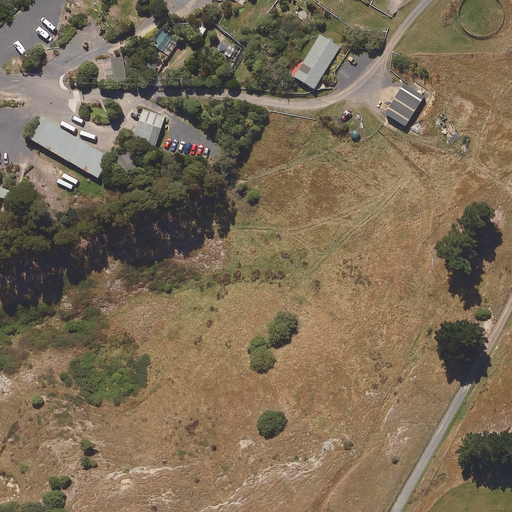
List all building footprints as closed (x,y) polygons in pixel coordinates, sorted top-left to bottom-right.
[(208,28),(202,24),(197,32),(203,36),(208,28)] [(180,42),(163,29),(152,45),(168,57),(180,42)] [(340,48),(321,36),(303,65),(295,79),(315,91),(340,48)] [(236,49),(230,46),(225,54),(231,58),(236,49)] [(126,81),(124,60),(96,62),(98,83),(126,81)] [(160,67),(149,62),(146,67),(158,73),(160,67)] [(425,98),(405,85),(386,116),(406,128),(425,98)] [(165,118),(144,111),(132,145),(154,152),(165,118)] [(111,159),(43,120),(31,141),(99,180),(111,159)] [(144,160),(132,146),(113,161),(125,175),(144,160)] [(14,192),(0,189),(0,198),(13,201),(14,192)]
